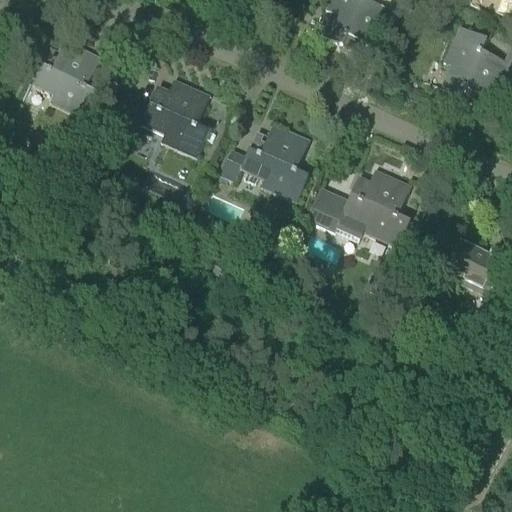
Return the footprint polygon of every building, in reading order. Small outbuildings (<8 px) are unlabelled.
[(395,40),(403,21),(411,0),(395,0),(392,9),(390,9),(388,9),(387,10),(386,11),(385,12),(364,3),(365,0),(331,0),(325,14),(333,18),(323,40),(306,33),(306,34),(348,53),(359,58),(364,47),(377,52),(385,35),(386,34),(385,34),(388,28),(397,32),(394,39),(395,40)] [(473,0),(449,0),(469,9),(473,0)] [(471,94),(482,99),(506,110),(511,95),(511,55),(509,54),(504,65),(482,55),(487,43),(459,30),(443,67),(451,70),(441,93),(424,86),(424,87),(466,106),(471,94)] [(32,88),(50,97),(53,99),(49,107),(85,126),(99,98),(87,92),(98,71),(98,70),(101,63),(66,45),(60,58),(57,63),(46,57),(22,104),(24,105),(32,88)] [(155,98),(147,116),(123,104),(109,136),(134,147),(141,132),(163,142),(161,148),(196,164),(210,136),(198,130),(208,109),(207,108),(210,101),(174,85),(166,103),(156,99),(156,98),(155,98)] [(234,189),(240,175),(263,186),(260,193),(296,209),(309,180),(297,175),(307,153),(310,146),(274,130),(265,148),(254,143),(246,161),(234,156),(222,184),(234,189)] [(64,188),(71,172),(53,163),(45,179),(64,188)] [(358,249),(360,245),(363,238),(397,254),(410,226),(399,221),(409,198),(408,198),(411,191),(375,175),(367,193),(357,188),(356,187),(347,207),(321,195),(307,227),(333,239),(358,249)] [(462,248),(444,284),(495,307),(493,312),(494,313),(511,272),(511,270),(495,263),(496,261),(491,259),(491,261),(486,259),(486,260),(477,256),(478,256),(462,248)] [(249,275),(261,279),(264,270),(252,266),(249,275)] [(373,278),(368,288),(365,295),(385,304),(388,297),(393,288),(373,278)]
